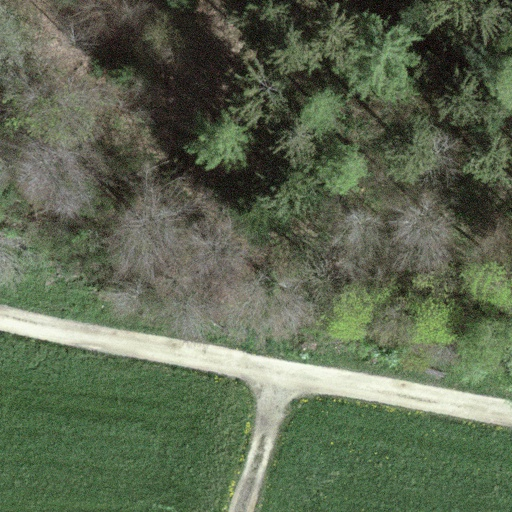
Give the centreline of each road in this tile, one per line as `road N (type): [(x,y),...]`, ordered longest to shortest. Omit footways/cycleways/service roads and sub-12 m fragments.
road 1 (track): [(0,316),(285,373)]
road 2 (track): [(285,373),(511,416)]
road 3 (track): [(285,373),(247,511)]
